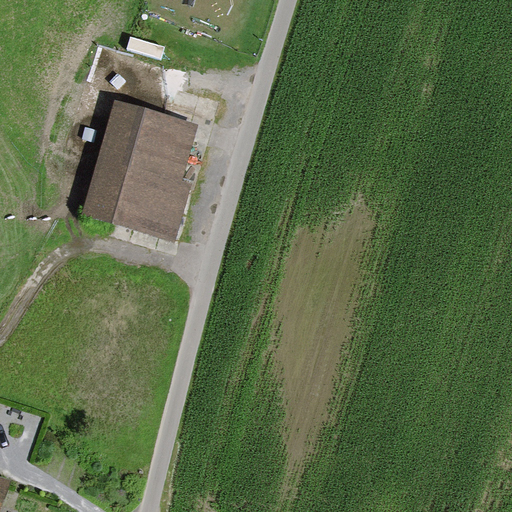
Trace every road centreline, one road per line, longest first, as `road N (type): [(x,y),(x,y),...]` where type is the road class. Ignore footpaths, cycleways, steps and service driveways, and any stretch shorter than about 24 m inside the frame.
road 1 (unclassified): [(149,511),(211,261),(296,0)]
road 2 (track): [(0,329),(53,254),(126,241),(211,261)]
